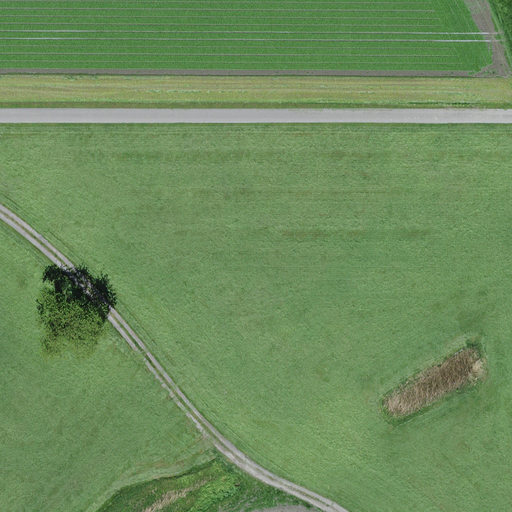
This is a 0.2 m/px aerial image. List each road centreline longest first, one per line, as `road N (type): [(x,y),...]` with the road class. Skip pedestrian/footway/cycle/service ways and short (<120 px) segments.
road 1 (unclassified): [(511,115),(0,112)]
road 2 (track): [(338,511),(241,463),(110,310),(0,212)]
